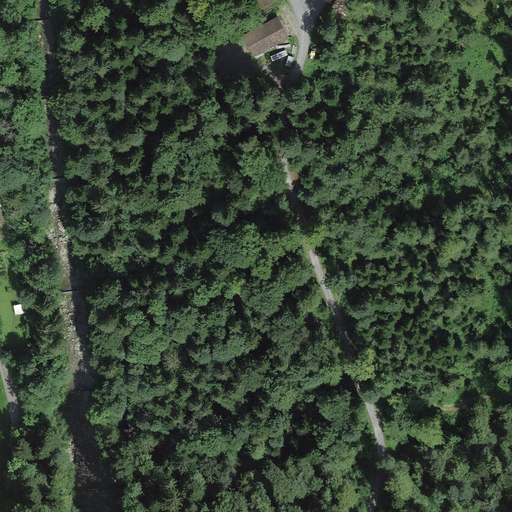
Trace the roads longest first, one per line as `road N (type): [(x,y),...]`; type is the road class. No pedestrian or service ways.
road 1 (track): [(370,511),(379,470),(367,369),(320,269),(283,152),(303,11),(296,0)]
road 2 (unclassified): [(0,355),(22,511)]
